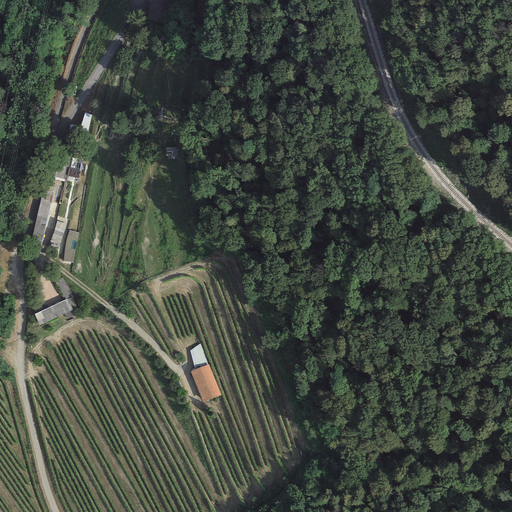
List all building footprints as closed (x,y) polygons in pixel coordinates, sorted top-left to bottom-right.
[(175,0),(142,0),(142,2),(152,3),(148,23),(172,20),(175,0)] [(89,128),(70,125),(67,145),(85,148),(89,128)] [(177,146),(166,146),(166,159),(177,158),(177,146)] [(55,196),(44,194),(33,242),(44,244),(55,196)] [(61,247),(66,224),(55,222),(50,245),(61,247)] [(68,229),(62,260),(72,263),(79,232),(68,229)] [(69,302),(40,314),(45,325),(74,313),(69,302)] [(202,344),(188,348),(194,365),(207,361),(202,344)] [(208,368),(191,374),(203,405),(219,398),(208,368)]
